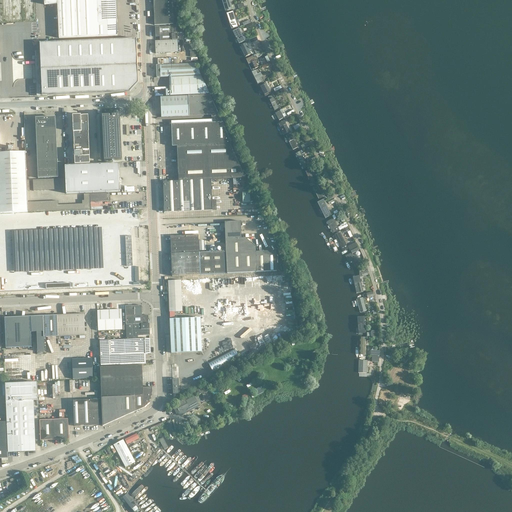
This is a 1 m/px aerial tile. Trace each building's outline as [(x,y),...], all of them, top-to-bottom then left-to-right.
[(115,0),(44,0),(44,5),(57,4),(59,38),(117,36),(115,0)] [(176,0),(153,0),(154,25),(173,24),(173,26),(181,26),(181,17),(177,17),(176,0)] [(233,11),(230,0),(221,0),(225,13),(233,11)] [(239,27),(234,13),(228,15),(233,29),(239,27)] [(160,37),(160,41),(171,41),(170,26),(155,27),(155,37),(160,37)] [(234,31),(240,44),(246,41),(239,28),(234,31)] [(41,85),(37,85),(37,96),(48,95),(95,93),(130,92),(138,83),(137,61),(136,39),(40,43),(40,50),(41,85)] [(171,41),(160,41),(155,41),(156,54),(178,53),(177,40),(171,41)] [(252,54),(246,42),(239,45),(245,57),(252,54)] [(259,68),(253,56),(246,59),(252,71),(259,68)] [(157,78),(170,77),(170,96),(210,94),(201,76),(197,63),(157,65),(157,78)] [(265,81),(259,68),(251,72),(258,85),(265,81)] [(272,94),(266,82),(259,86),(265,97),(272,94)] [(190,116),(212,115),(219,115),(210,95),(189,96),(160,97),(161,117),(190,116)] [(268,97),(274,112),(279,109),(272,95),(268,97)] [(284,118),(280,110),(275,113),(279,121),(284,118)] [(120,115),(102,116),(104,161),(122,160),(120,115)] [(46,128),(45,118),(36,118),(36,121),(36,128),(46,128)] [(55,120),(55,118),(45,118),(46,128),(56,127),(56,120),(55,120)] [(281,122),(286,134),(290,132),(284,120),(281,122)] [(177,147),(230,145),(232,145),(223,123),(171,125),(172,147),(177,147)] [(286,135),(293,150),(298,147),(291,133),(286,135)] [(230,145),(177,147),(179,181),(211,180),(245,178),(230,145)] [(296,153),(303,169),(307,167),(300,151),(296,153)] [(0,213),(28,212),(25,152),(20,152),(2,153),(0,152),(0,213)] [(119,164),(65,166),(66,194),(120,192),(119,164)] [(305,171),(312,184),(315,183),(309,169),(305,171)] [(64,179),(33,180),(33,191),(65,190),(64,179)] [(179,181),(163,182),(164,212),(212,210),(211,180),(179,181)] [(313,188),(319,200),(323,198),(317,186),(313,188)] [(250,203),(249,191),(242,191),(243,203),(250,203)] [(110,193),(90,194),(91,202),(91,208),(102,207),(101,202),(111,201),(110,193)] [(58,201),(28,202),(28,212),(91,210),(90,194),(84,194),(84,201),(82,201),(82,204),(58,205),(58,201)] [(328,218),(332,216),(324,199),(318,201),(320,205),(321,205),(328,218)] [(82,211),(0,214),(0,252),(2,290),(109,285),(107,247),(113,247),(112,230),(83,231),(82,219),(82,211)] [(339,230),(333,218),(327,221),(333,233),(339,230)] [(225,222),(227,273),(277,271),(276,251),(256,252),(256,248),(245,238),(242,238),(241,221),(225,222)] [(336,234),(344,252),(349,250),(340,232),(336,234)] [(224,251),(199,252),(198,236),(171,237),(172,276),(200,275),(225,274),(224,251)] [(345,255),(352,269),(357,266),(351,252),(345,255)] [(364,292),(360,275),(354,276),(358,293),(364,292)] [(168,281),(170,312),(182,312),(181,281),(168,281)] [(367,312),(364,297),(357,298),(360,313),(367,312)] [(125,306),(126,324),(148,324),(148,315),(142,315),(142,305),(125,306)] [(97,311),(98,331),(122,330),(121,310),(97,311)] [(57,315),(58,336),(58,339),(70,338),(70,336),(85,335),(84,314),(57,315)] [(50,316),(43,316),(44,337),(51,337),(58,336),(57,315),(50,316)] [(5,318),(6,348),(31,346),(30,316),(5,318)] [(37,351),(44,351),(44,337),(43,316),(31,316),(32,332),(37,332),(37,351)] [(357,317),(358,334),(367,333),(365,316),(357,317)] [(170,319),(172,353),(202,352),(200,318),(170,319)] [(150,324),(148,324),(126,324),(127,339),(138,339),(138,337),(138,336),(150,335),(150,324)] [(145,356),(145,354),(151,354),(150,339),(100,341),(101,366),(121,365),(146,364),(145,356)] [(209,364),(214,373),(240,358),(234,349),(209,364)] [(12,355),(12,375),(35,375),(35,371),(33,371),(32,354),(12,355)] [(72,359),(73,379),(93,378),(92,358),(72,359)] [(358,373),(367,373),(368,360),(359,360),(358,373)] [(101,400),(102,425),(103,426),(144,408),(150,403),(150,400),(151,400),(151,396),(152,396),(152,393),(152,387),(143,388),(143,375),(142,365),(100,367),(101,400)] [(6,384),(8,452),(36,451),(34,400),(36,400),(38,400),(37,382),(6,384)] [(75,426),(99,425),(98,400),(97,400),(97,392),(85,392),(86,401),(74,401),(75,426)] [(176,406),(179,412),(197,402),(194,396),(176,406)] [(40,420),(41,440),(69,439),(68,419),(40,420)] [(125,440),(127,443),(139,437),(136,433),(125,440)] [(114,445),(126,467),(135,462),(123,440),(114,445)]
